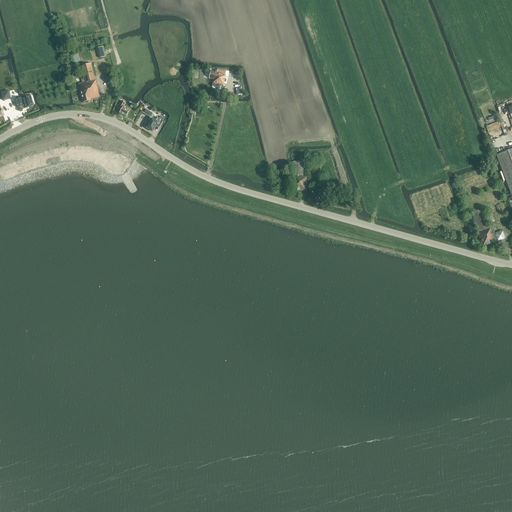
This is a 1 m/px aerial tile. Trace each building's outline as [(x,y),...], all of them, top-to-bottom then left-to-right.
[(96,49),(99,59),(106,57),(103,47),(96,49)] [(82,83),(78,84),(83,103),(91,101),(91,99),(100,97),(98,92),(97,87),(97,85),(94,77),(91,64),(81,67),(84,79),(81,79),(82,83)] [(211,72),(209,79),(214,80),(213,83),(223,85),(226,76),(225,75),(226,72),(218,70),(217,73),(211,72)] [(25,108),(33,107),(31,96),(23,98),(25,108)] [(126,117),(130,110),(123,106),(125,103),(122,101),(118,108),(121,110),(119,114),(126,117)] [(152,119),(146,128),(153,132),(157,126),(160,127),(163,121),(158,118),(156,122),(152,119)] [(511,149),(496,155),(511,197),(511,149)] [(303,176),(304,162),(294,161),(293,175),(303,176)] [(306,191),(307,177),(293,176),(292,190),(306,191)] [(503,231),(495,233),(493,226),(488,228),(483,210),(472,213),(483,247),(491,244),(491,243),(495,242),(505,239),(503,231)]
